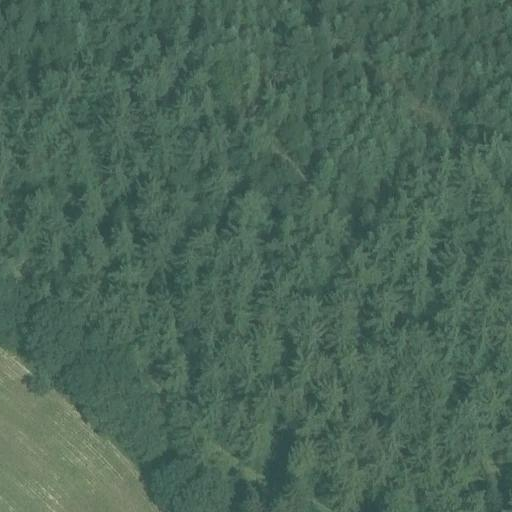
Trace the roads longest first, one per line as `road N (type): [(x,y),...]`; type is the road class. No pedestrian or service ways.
road 1 (track): [(511,502),(315,209),(266,154),(92,0)]
road 2 (track): [(0,265),(217,457),(314,511)]
